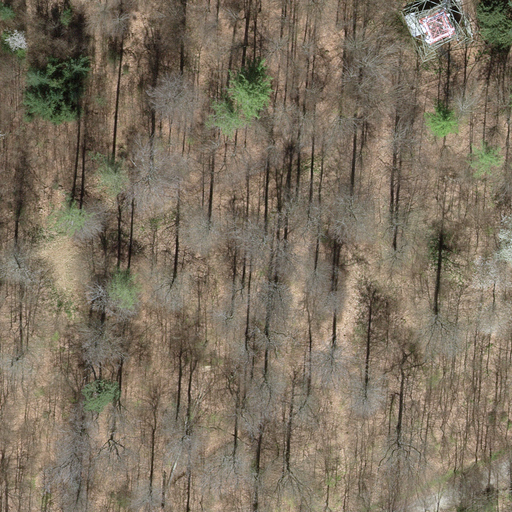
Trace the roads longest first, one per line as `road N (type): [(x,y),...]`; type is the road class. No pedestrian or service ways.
road 1 (track): [(511,62),(79,248),(0,265)]
road 2 (track): [(511,459),(394,511)]
